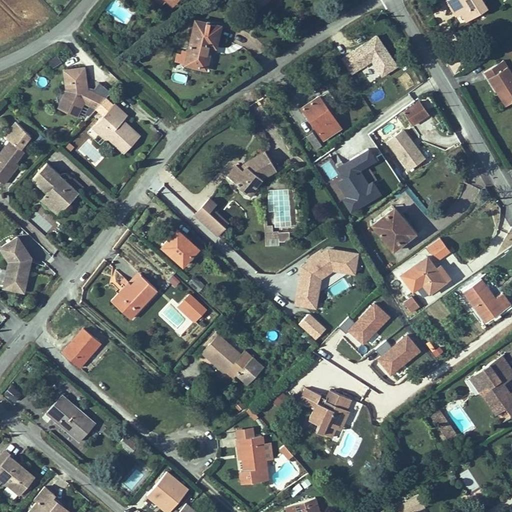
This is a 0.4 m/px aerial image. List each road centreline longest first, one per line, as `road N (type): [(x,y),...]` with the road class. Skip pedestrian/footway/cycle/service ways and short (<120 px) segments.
road 1 (residential): [(375,0),(177,128),(78,278)]
road 2 (residential): [(511,197),(393,0)]
road 3 (residential): [(194,450),(164,447),(24,333)]
road 4 (residential): [(0,401),(122,511)]
